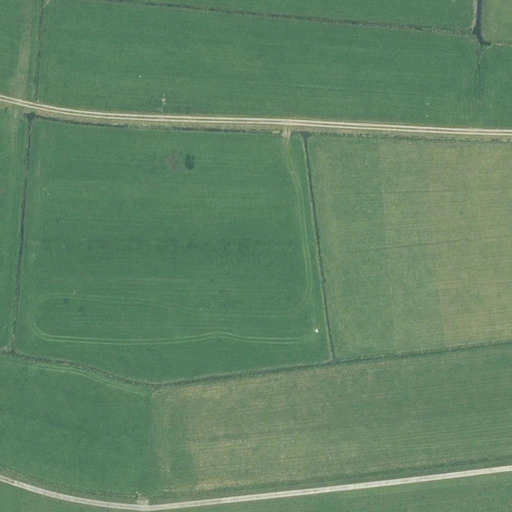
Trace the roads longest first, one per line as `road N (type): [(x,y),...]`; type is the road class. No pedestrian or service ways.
road 1 (track): [(141,508),(511,467)]
road 2 (track): [(0,477),(70,500),(141,508),(142,493)]
